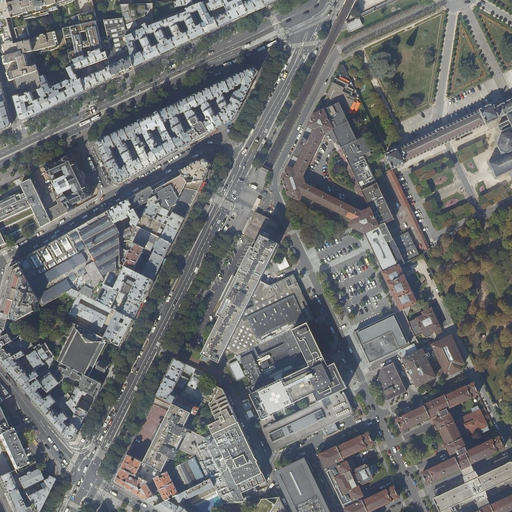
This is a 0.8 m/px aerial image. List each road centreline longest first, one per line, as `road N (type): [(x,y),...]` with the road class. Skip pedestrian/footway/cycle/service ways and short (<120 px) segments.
road 1 (primary): [(86,476),(246,156)]
road 2 (secondary): [(316,4),(22,143)]
road 3 (primary): [(246,156),(316,4)]
road 4 (residential): [(246,156),(201,147),(113,196)]
road 5 (residential): [(86,476),(0,374)]
road 6 (residential): [(113,196),(0,263)]
